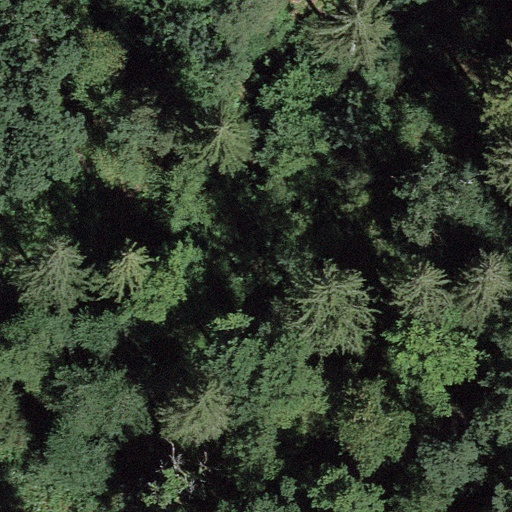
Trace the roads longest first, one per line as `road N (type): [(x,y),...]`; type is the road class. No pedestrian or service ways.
road 1 (track): [(4,0),(270,511)]
road 2 (track): [(263,511),(511,386)]
